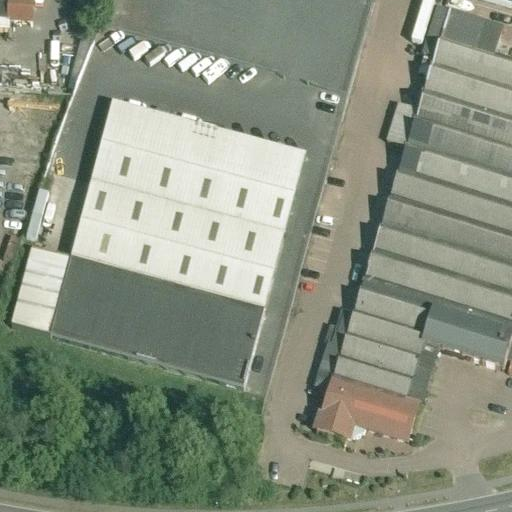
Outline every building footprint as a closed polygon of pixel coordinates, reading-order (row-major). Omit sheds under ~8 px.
[(38,0),(0,0),(0,24),(37,27),(38,0)] [(511,0),(472,0),(511,12),(511,0)] [(508,33),(439,12),(423,60),(437,65),(421,114),(400,108),(388,145),(409,152),(356,318),(345,314),(340,331),(336,329),(317,389),(332,394),(337,380),(410,403),(427,350),(439,313),(511,335),(511,66),(499,62),(508,33)] [(310,159),(114,108),(72,264),(52,342),(249,393),(310,159)] [(8,330),(52,342),(72,264),(29,253),(8,330)] [(511,335),(439,313),(427,350),(511,376),(511,335)] [(410,403),(337,380),(332,394),(320,433),(355,444),(359,430),(414,448),(427,409),(410,403)]
